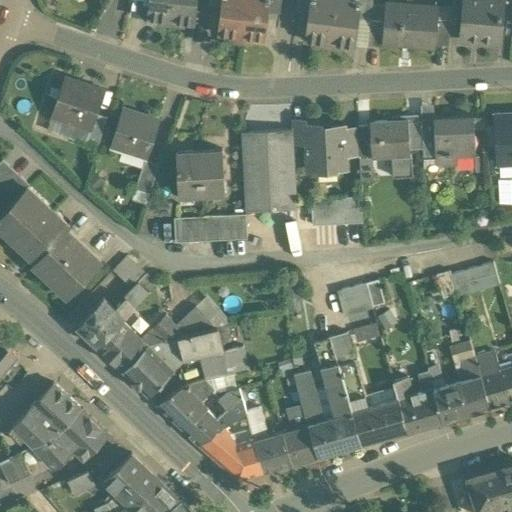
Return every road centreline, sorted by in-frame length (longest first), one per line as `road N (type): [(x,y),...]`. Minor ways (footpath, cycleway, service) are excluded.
road 1 (residential): [(0,127),(150,254),(187,270),(404,249),(511,228)]
road 2 (residential): [(10,20),(230,84),(511,74)]
road 3 (tertiary): [(0,293),(243,511)]
road 4 (secondary): [(296,511),(379,471),(511,426)]
